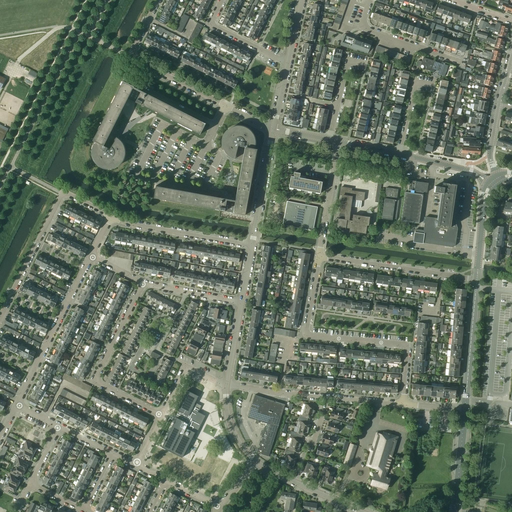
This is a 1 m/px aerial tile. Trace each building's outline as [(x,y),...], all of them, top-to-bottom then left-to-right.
[(271,8),(274,3),(267,0),(264,0),(264,1),(266,2),(264,5),(271,8)] [(202,1),(199,7),(206,10),(209,5),(202,1)] [(233,2),(230,8),(237,11),(239,6),(233,2)] [(427,2),(425,9),(430,11),(431,10),(433,11),(434,8),(432,7),(433,4),(427,2)] [(503,7),(502,10),(511,13),(511,6),(508,5),(508,3),(503,2),(502,7),(503,7)] [(167,3),(164,9),(171,12),(174,7),(167,3)] [(264,5),(262,10),(268,14),(271,8),(264,5)] [(442,14),(444,7),(439,5),(436,12),(442,14)] [(197,6),(196,8),(198,9),(197,12),(203,15),(206,10),(199,7),(197,6)] [(230,8),(227,13),(234,16),(237,11),(230,8)] [(161,14),(159,19),(158,21),(164,25),(166,22),(167,23),(169,18),(168,18),(171,12),(164,9),(161,14)] [(311,9),(310,13),(312,13),(311,15),(321,17),(322,12),(319,11),(311,9)] [(262,10),(259,16),(265,19),(268,14),(262,10)] [(203,15),(197,12),(194,18),(200,21),(203,15)] [(227,13),(225,18),(231,22),(234,16),(227,13)] [(378,22),(380,15),(374,13),(372,20),(378,22)] [(471,16),(466,14),(463,21),(468,23),(471,16)] [(378,22),(384,24),(386,17),(380,15),(378,22)] [(259,16),(256,21),(263,24),(265,19),(259,16)] [(231,22),(225,18),(222,24),(228,27),(231,22)] [(484,30),(486,26),(487,23),(480,20),(478,27),(484,30)] [(260,30),(263,24),(256,21),(253,26),(260,30)] [(401,30),(406,32),(409,26),(403,23),(401,30)] [(406,32),(412,34),(414,28),(415,26),(409,24),(409,26),(406,32)] [(253,26),(251,32),(257,35),(260,30),(253,26)] [(490,28),(486,26),(484,30),(478,27),(476,26),(475,30),(488,33),(489,30),(498,32),(497,35),(505,37),(506,32),(490,28)] [(421,27),(420,30),(418,36),(423,38),(427,29),(421,27)] [(473,35),(481,37),(480,38),(503,45),(504,40),(496,38),(496,41),(492,40),(491,38),(487,37),(488,33),(475,30),(473,35)] [(257,35),(251,32),(248,37),(255,41),(257,35)] [(147,38),(145,42),(150,45),(154,38),(155,36),(149,33),(148,35),(147,34),(145,38),(147,38)] [(202,38),(210,43),(214,36),(208,33),(207,34),(205,33),(202,38)] [(314,34),(306,33),(305,36),(307,37),(306,39),(313,41),(314,34)] [(437,36),(435,42),(441,44),(443,38),(443,37),(443,35),(438,33),(437,36)] [(344,34),(344,35),(340,46),(351,49),(357,52),(357,51),(367,54),(367,53),(371,55),(374,47),(370,46),(372,41),(356,36),(355,38),(344,34)] [(429,40),(435,42),(437,36),(431,34),(429,40)] [(210,43),(216,45),(219,39),(214,36),(210,43)] [(150,45),(156,47),(159,41),(154,38),(150,45)] [(480,40),(483,41),(495,45),(494,47),(501,49),(503,45),(480,38),(481,38),(480,40)] [(216,45),(221,48),(225,41),(219,39),(216,45)] [(446,46),(452,48),(454,42),(449,40),(446,46)] [(156,47),(161,50),(164,43),(159,41),(156,47)] [(221,48),(226,51),(230,44),(225,41),(221,48)] [(170,46),(164,43),(161,50),(166,53),(170,46)] [(166,53),(172,55),(176,47),(171,44),(170,46),(166,53)] [(226,51),(232,53),(235,47),(230,44),(226,51)] [(466,46),(460,44),(458,50),(464,52),(466,46)] [(176,46),(176,47),(172,55),(177,58),(182,49),(176,46)] [(232,53),(237,56),(241,50),(235,47),(232,53)] [(237,56),(243,59),(246,52),(241,50),(237,56)] [(246,52),(243,59),(247,61),(245,64),(248,65),(251,58),(250,58),(251,55),(246,52)] [(482,54),(487,56),(487,58),(498,62),(499,57),(483,52),(482,54)] [(180,61),(186,64),(189,57),(184,54),(180,61)] [(191,67),(195,60),(196,58),(190,55),(189,57),(186,64),(191,67)] [(425,70),(430,71),(434,61),(423,57),(421,62),(418,61),(416,66),(420,68),(421,65),(426,67),(425,70)] [(191,67),(197,70),(200,63),(195,60),(191,67)] [(372,66),(381,68),(382,62),(373,60),(372,66)] [(332,64),(331,67),(338,69),(339,63),(332,62),(329,61),(329,63),(332,64)] [(437,74),(441,75),(445,63),(441,62),(441,64),(434,61),(430,71),(433,73),(434,70),(438,71),(437,74)] [(485,64),(485,66),(496,69),(497,64),(490,62),(486,61),(485,64)] [(197,70),(202,72),(206,65),(200,63),(197,70)] [(202,72),(207,75),(211,68),(206,65),(202,72)] [(207,75),(213,78),(216,71),(211,68),(207,75)] [(398,77),(401,78),(408,79),(409,73),(402,72),(402,71),(400,70),(398,77)] [(213,78),(218,80),(222,74),(216,71),(213,78)] [(218,80),(224,83),(227,76),(222,74),(218,80)] [(224,83),(229,86),(232,79),(227,76),(224,83)] [(475,79),(480,80),(479,83),(483,85),(483,84),(491,86),(492,81),(476,77),(475,79)] [(238,82),(232,79),(229,86),(234,89),(238,82)] [(124,82),(93,141),(95,142),(102,146),(126,98),(127,96),(136,101),(135,102),(140,105),(141,103),(200,133),(202,130),(202,129),(204,125),(186,115),(150,97),(145,94),(133,88),(133,87),(124,82)] [(295,84),(294,87),(295,88),(295,90),(296,90),(295,94),(301,95),(302,96),(303,92),(302,92),(303,85),(295,84)] [(324,84),(323,90),(325,91),(332,92),(333,86),(327,85),(324,84)] [(373,91),(366,90),(365,97),(371,99),(373,91)] [(488,99),(489,94),(473,90),(472,92),(481,94),(480,97),(488,99)] [(395,97),(394,101),(395,101),(395,103),(401,104),(401,103),(402,103),(404,97),(397,95),(396,97),(395,97)] [(442,106),(435,104),(434,111),(442,113),(443,112),(444,112),(444,110),(444,109),(443,109),(442,108),(442,106)] [(400,113),(393,112),(391,111),(390,112),(389,117),(398,119),(400,113)] [(466,115),(466,116),(472,117),(485,120),(485,115),(479,113),(479,112),(478,111),(478,113),(475,113),(475,115),(470,114),(470,115),(466,115)] [(432,120),(430,126),(437,128),(440,128),(441,123),(438,122),(432,120)] [(222,141),(222,143),(222,144),(222,146),(222,147),(223,149),(223,150),(224,151),(224,152),(225,154),(226,154),(227,155),(228,156),(230,157),(232,158),(235,159),(242,160),(245,147),(253,149),(254,146),(254,144),(254,142),(254,140),(254,139),(253,137),(252,135),(251,133),(250,132),(249,131),(248,130),(246,129),(245,128),(243,127),(241,127),(239,127),(237,127),(235,127),(234,127),(232,128),(231,128),(229,129),(227,130),(226,131),(225,133),(224,134),(223,136),(222,138),(222,139),(222,141)] [(363,133),(364,131),(357,130),(355,136),(363,138),(364,134),(363,133)] [(92,151),(91,152),(92,155),(92,157),(93,159),(94,161),(95,163),(97,165),(99,166),(101,168),(103,168),(105,169),(106,169),(108,169),(110,169),(112,169),(114,168),(115,168),(117,166),(119,165),(120,164),(121,163),(122,162),(123,160),(124,158),(124,157),(124,155),(125,154),(125,152),(125,150),(124,149),(124,147),(123,146),(123,144),(122,143),(121,142),(119,140),(117,138),(116,138),(109,134),(103,146),(102,146),(95,142),(94,145),(93,145),(93,146),(92,148),(92,149),(92,151)] [(463,137),(462,143),(469,143),(469,146),(479,147),(479,146),(480,146),(481,143),(479,143),(480,141),(476,140),(476,138),(463,137)] [(506,149),(508,149),(510,143),(505,141),(502,149),(506,150),(506,149)] [(154,193),(153,197),(219,209),(218,210),(224,211),(224,210),(233,211),(232,213),(243,215),(255,149),(253,149),(245,147),(242,167),(237,192),(236,202),(226,200),(221,199),(216,198),(215,197),(214,198),(175,191),(155,187),(154,193)] [(291,176),(289,188),(320,193),(322,182),(299,178),(300,173),(294,172),(293,176),(291,176)] [(407,192),(423,194),(423,192),(426,192),(427,183),(409,180),(407,192)] [(450,223),(450,220),(455,185),(443,183),(442,187),(434,186),(433,192),(441,193),(437,221),(450,223)] [(337,219),(338,219),(337,227),(345,228),(349,229),(349,231),(365,233),(366,226),(367,226),(369,218),(358,216),(352,215),(352,217),(349,217),(351,206),(361,208),(362,201),(352,200),(352,199),(363,201),(364,193),(351,191),(352,188),(349,188),(348,188),(341,187),(340,195),(343,195),(343,198),(341,198),(338,219),(337,219)] [(386,188),(384,198),(396,200),(398,190),(386,188)] [(423,194),(407,192),(404,191),(400,221),(401,221),(401,225),(408,226),(408,222),(418,224),(423,194)] [(399,201),(396,200),(384,198),(381,219),(392,221),(392,219),(396,220),(399,201)] [(313,231),(317,207),(287,201),(282,225),(313,231)] [(500,204),(500,207),(505,208),(504,211),(504,214),(511,215),(511,203),(511,202),(505,202),(505,205),(500,204)] [(69,216),(73,208),(67,205),(63,213),(69,216)] [(69,216),(75,219),(79,211),(73,208),(69,216)] [(75,219),(80,222),(84,214),(79,211),(75,219)] [(80,222),(86,224),(90,216),(84,214),(80,222)] [(86,224),(91,227),(95,219),(90,216),(86,224)] [(95,219),(91,227),(97,230),(101,222),(95,219)] [(453,221),(450,220),(450,223),(437,221),(425,219),(423,231),(415,230),(414,241),(452,247),(455,228),(453,221)] [(494,233),(503,234),(504,227),(495,226),(494,233)] [(112,233),(111,239),(115,240),(121,241),(122,234),(122,233),(118,232),(118,233),(116,233),(116,234),(112,233)] [(55,243),(60,235),(54,233),(52,235),(49,234),(48,237),(51,239),(50,241),(55,243)] [(494,233),(493,240),(502,241),(503,234),(494,233)] [(55,243),(61,246),(65,238),(60,235),(55,243)] [(61,246),(67,249),(71,241),(65,238),(61,246)] [(67,249),(72,252),(76,244),(71,241),(67,249)] [(176,254),(175,260),(178,261),(178,260),(179,255),(179,252),(185,253),(187,245),(187,244),(182,243),(182,244),(180,244),(180,245),(178,244),(176,254)] [(72,252),(78,255),(82,247),(76,244),(72,252)] [(492,246),(491,253),(500,254),(501,247),(492,246)] [(82,247),(78,255),(83,258),(87,250),(82,247)] [(214,260),(214,261),(216,261),(217,259),(221,259),(222,251),(218,250),(218,251),(216,250),(215,258),(214,260)] [(299,250),(298,258),(301,259),(309,260),(310,254),(306,253),(306,251),(299,250)] [(500,254),(491,253),(490,260),(499,261),(500,254)] [(34,263),(40,266),(44,258),(38,255),(34,263)] [(40,266),(45,269),(49,261),(44,258),(40,266)] [(45,269),(51,271),(55,263),(49,261),(45,269)] [(132,265),(131,270),(134,270),(133,271),(138,272),(137,272),(138,271),(139,271),(140,271),(141,263),(135,262),(134,265),(132,265)] [(51,271),(56,274),(60,266),(55,263),(51,271)] [(66,269),(60,266),(56,274),(62,277),(66,269)] [(324,271),(323,278),(331,279),(331,276),(332,268),(326,267),(326,271),(324,271)] [(102,274),(105,275),(106,272),(98,268),(97,270),(94,269),(92,275),(100,279),(102,274)] [(66,269),(62,277),(68,280),(72,272),(66,269)] [(259,274),(259,275),(267,277),(271,278),(272,272),(270,271),(268,271),(260,269),(259,274)] [(298,277),(306,278),(307,272),(296,270),(299,271),(298,277)] [(92,275),(89,280),(97,284),(100,279),(92,275)] [(221,288),(221,289),(225,290),(225,289),(227,289),(229,281),(229,278),(223,277),(223,280),(221,288)] [(89,280),(86,286),(94,290),(97,284),(89,280)] [(304,290),(305,284),(297,283),(297,282),(294,282),(292,288),(296,288),(304,290)] [(20,291),(26,293),(30,285),(24,283),(20,291)] [(121,283),(119,288),(126,292),(126,293),(129,288),(128,288),(128,289),(127,288),(128,286),(127,286),(123,284),(121,283)] [(26,293),(32,296),(36,288),(30,285),(26,293)] [(86,286),(83,291),(91,295),(94,290),(86,286)] [(32,296),(37,299),(41,291),(36,288),(32,296)] [(119,288),(116,294),(123,297),(123,298),(124,298),(126,294),(125,294),(126,292),(119,288)] [(37,299),(43,302),(47,294),(41,291),(37,299)] [(83,291),(81,296),(89,300),(91,295),(83,291)] [(152,301),(155,294),(149,291),(146,298),(145,301),(147,302),(148,300),(147,300),(148,299),(152,301)] [(43,302),(48,304),(52,297),(47,294),(43,302)] [(116,294),(113,299),(120,303),(121,303),(123,299),(123,300),(122,299),(123,298),(123,297),(116,294)] [(161,297),(155,294),(152,301),(150,304),(152,305),(153,303),(153,302),(157,304),(161,297)] [(89,300),(81,296),(78,302),(86,306),(89,300)] [(52,297),(48,304),(54,307),(58,299),(52,297)] [(166,300),(161,297),(157,304),(158,304),(156,307),(158,308),(159,306),(158,306),(159,305),(163,307),(166,300)] [(113,299),(110,305),(118,308),(118,309),(121,305),(120,304),(120,305),(119,305),(120,303),(113,299)] [(172,303),(166,300),(163,307),(162,310),(164,311),(165,309),(164,309),(165,308),(169,310),(172,303)] [(189,307),(195,310),(198,304),(191,301),(190,304),(188,303),(186,305),(189,306),(189,307)] [(172,303),(169,310),(167,313),(169,314),(170,312),(170,310),(174,312),(178,306),(172,303)] [(373,303),(373,307),(375,307),(374,311),(380,312),(381,304),(379,304),(375,303),(373,303)] [(110,305),(108,310),(115,313),(115,314),(116,314),(118,310),(117,310),(118,308),(110,305)] [(76,307),(74,312),(82,316),(85,311),(76,307)] [(142,313),(151,317),(149,316),(150,313),(152,314),(154,311),(151,310),(145,307),(142,313)] [(192,315),(195,310),(189,307),(187,310),(185,308),(184,311),(186,312),(192,315)] [(213,318),(217,318),(218,309),(215,308),(209,307),(208,317),(213,318)] [(18,319),(22,311),(16,308),(12,316),(18,319)] [(218,309),(217,318),(216,321),(220,322),(220,319),(226,320),(227,311),(222,310),(218,309)] [(252,309),(251,315),(259,317),(261,317),(263,311),(252,309)] [(108,310),(105,315),(112,319),(113,319),(115,315),(115,316),(114,315),(115,314),(115,313),(108,310)] [(18,319),(23,322),(27,314),(22,311),(18,319)] [(288,311),(287,317),(288,317),(298,319),(299,314),(291,312),(288,311)] [(74,312),(71,318),(79,322),(82,316),(74,312)] [(190,321),(192,315),(186,312),(184,315),(182,314),(181,317),(183,318),(190,321)] [(142,313),(139,318),(148,323),(146,321),(147,318),(150,319),(151,317),(142,313)] [(23,322),(29,325),(33,317),(27,314),(23,322)] [(105,315),(102,321),(110,324),(110,325),(112,321),(111,321),(112,319),(105,315)] [(29,325),(34,328),(38,320),(33,317),(29,325)] [(286,323),(285,327),(294,329),(295,325),(297,326),(298,319),(288,317),(287,323),(286,323)] [(71,318),(68,323),(76,327),(79,322),(71,318)] [(139,318),(136,324),(143,327),(145,324),(147,325),(148,323),(139,318)] [(187,327),(190,321),(183,318),(181,321),(179,320),(178,322),(180,323),(187,327)] [(199,324),(198,327),(206,331),(208,328),(208,329),(210,323),(211,321),(208,320),(208,322),(202,319),(200,324),(199,324)] [(34,328),(40,330),(44,322),(38,320),(34,328)] [(100,326),(107,330),(108,330),(110,326),(109,326),(110,324),(102,321),(100,326)] [(44,322),(40,330),(45,333),(49,325),(44,322)] [(68,323),(66,328),(74,332),(76,327),(68,323)] [(184,332),(187,327),(180,323),(179,327),(176,325),(175,328),(177,329),(184,332)] [(136,324),(134,329),(140,333),(142,329),(144,331),(145,328),(143,327),(136,324)] [(215,337),(224,339),(225,335),(223,335),(225,326),(219,325),(218,334),(216,333),(215,337)] [(100,326),(97,331),(100,332),(104,335),(105,336),(107,331),(107,332),(106,331),(107,330),(100,326)] [(196,331),(194,335),(202,340),(205,335),(205,334),(206,331),(198,327),(196,331)] [(66,328),(63,334),(71,338),(74,332),(66,328)] [(134,329),(131,335),(137,338),(139,335),(141,336),(142,334),(140,333),(134,329)] [(181,338),(184,332),(177,329),(176,332),(174,331),(172,334),(175,335),(181,338)] [(97,331),(94,337),(99,340),(101,341),(102,341),(104,337),(103,337),(104,335),(100,332),(97,331)] [(63,334),(60,339),(68,343),(71,338),(63,334)] [(131,335),(128,341),(134,344),(136,341),(138,342),(140,339),(137,338),(131,335)] [(178,344),(181,338),(175,335),(173,338),(171,337),(170,339),(172,340),(178,344)] [(191,340),(190,343),(198,348),(200,345),(202,340),(194,335),(192,340),(191,340)] [(214,340),(213,346),(223,348),(223,343),(224,343),(224,339),(215,337),(215,340),(214,340)] [(4,347),(9,349),(13,341),(8,339),(4,347)] [(60,339),(58,344),(66,348),(68,343),(60,339)] [(176,349),(178,344),(172,340),(170,344),(168,342),(167,345),(169,346),(176,349)] [(9,349),(15,352),(19,344),(13,341),(9,349)] [(92,341),(89,347),(97,350),(96,351),(97,351),(99,347),(98,347),(99,345),(98,344),(92,341)] [(128,341),(125,346),(132,350),(133,346),(136,347),(137,345),(134,344),(128,341)] [(197,351),(198,348),(190,343),(188,347),(186,352),(194,356),(197,351)] [(15,352),(20,355),(24,347),(19,344),(15,352)] [(58,344),(55,350),(63,354),(66,348),(58,344)] [(132,350),(125,346),(122,352),(129,355),(130,352),(133,353),(134,351),(132,350)] [(176,349),(169,346),(167,349),(165,348),(164,351),(166,352),(173,355),(176,349)] [(213,352),(212,355),(221,357),(222,353),(223,348),(213,346),(212,352),(213,352)] [(20,355),(26,358),(30,350),(24,347),(20,355)] [(89,347),(86,352),(94,356),(95,356),(97,352),(96,352),(96,353),(96,352),(96,351),(97,350),(89,347)] [(30,350),(26,358),(32,361),(36,353),(30,350)] [(55,350),(52,355),(60,359),(63,354),(55,350)] [(86,352),(84,357),(91,361),(92,362),(94,358),(93,358),(94,356),(86,352)] [(117,359),(123,363),(125,360),(127,361),(128,358),(126,357),(120,354),(117,359)] [(54,363),(53,365),(64,371),(66,368),(58,364),(60,359),(52,355),(49,361),(54,363)] [(220,360),(221,357),(212,355),(211,358),(210,364),(219,366),(220,360)] [(81,357),(79,361),(81,363),(89,366),(88,367),(89,367),(91,363),(90,363),(91,361),(84,357),(84,358),(81,357)] [(163,364),(170,367),(173,362),(166,358),(165,362),(162,360),(161,363),(163,364)] [(117,359),(114,365),(121,368),(122,365),(124,366),(126,364),(123,363),(117,359)] [(81,363),(78,368),(86,372),(87,372),(89,368),(88,368),(88,369),(88,368),(88,367),(89,366),(81,363)] [(167,373),(170,367),(163,364),(162,367),(159,366),(158,369),(160,370),(167,373)] [(46,365),(43,370),(52,374),(54,369),(63,374),(64,371),(53,365),(52,368),(46,365)] [(114,365),(111,371),(118,374),(119,371),(121,372),(123,370),(120,368),(121,368),(114,365)] [(246,378),(248,370),(242,369),(242,366),(239,366),(238,373),(240,374),(240,377),(246,378)] [(0,373),(0,375),(5,378),(9,370),(3,367),(0,373)] [(73,375),(72,377),(73,377),(76,379),(78,380),(80,376),(83,377),(84,378),(86,374),(85,374),(86,372),(78,368),(76,374),(75,373),(73,376),(73,375)] [(5,378),(10,381),(14,372),(9,370),(5,378)] [(43,370),(41,376),(49,380),(52,374),(43,370)] [(164,379),(167,373),(160,370),(159,373),(156,372),(155,374),(158,375),(164,379)] [(111,371),(108,376),(115,380),(116,377),(119,378),(120,375),(118,374),(111,371)] [(14,372),(10,381),(16,383),(20,375),(14,372)] [(277,375),(271,374),(270,382),(276,383),(277,379),(279,380),(279,376),(277,375)] [(164,379),(158,375),(156,379),(154,378),(153,380),(155,381),(161,385),(164,379)] [(41,376),(38,381),(46,385),(49,380),(41,376)] [(115,380),(108,376),(105,382),(112,385),(114,382),(116,383),(117,381),(115,380)] [(336,381),(335,386),(337,387),(337,388),(343,389),(344,381),(343,381),(344,378),(336,377),(336,381)] [(130,391),(133,384),(130,383),(131,380),(129,379),(128,381),(127,381),(124,388),(130,391)] [(38,381),(35,387),(44,391),(46,385),(38,381)] [(130,391),(135,394),(139,387),(136,385),(137,383),(134,382),(133,384),(130,391)] [(135,394),(141,397),(144,390),(141,388),(142,386),(140,385),(139,387),(135,394)] [(35,387),(33,392),(41,396),(43,397),(46,392),(44,391),(35,387)] [(141,397),(147,399),(150,393),(147,391),(148,389),(146,388),(145,390),(144,390),(141,397)] [(174,421),(161,447),(182,458),(184,454),(186,455),(189,448),(194,438),(195,435),(197,432),(204,418),(205,416),(198,412),(201,406),(195,402),(198,396),(197,395),(187,390),(177,410),(178,411),(175,417),(176,418),(174,421)] [(147,399),(152,402),(156,395),(153,394),(154,392),(151,391),(150,393),(147,399)] [(41,396),(33,392),(30,397),(31,397),(29,401),(36,405),(41,396)] [(91,400),(96,403),(100,396),(100,395),(100,394),(96,392),(96,393),(97,393),(96,393),(94,392),(91,400)] [(156,395),(152,402),(158,405),(162,398),(158,397),(160,395),(157,393),(156,396),(156,395)] [(100,396),(96,403),(100,404),(102,405),(106,398),(105,398),(106,397),(102,395),(102,396),(100,395),(100,396)] [(248,417),(247,418),(267,424),(266,428),(264,427),(263,431),(264,431),(263,435),(262,434),(261,438),(262,438),(261,442),(259,442),(258,445),(260,446),(259,450),(257,449),(256,453),(269,456),(271,449),(273,442),(273,441),(275,434),(276,434),(275,434),(278,427),(284,406),(285,404),(275,402),(274,401),(254,395),(254,396),(252,402),(252,403),(250,410),(248,417)] [(106,398),(102,405),(107,408),(111,401),(111,400),(107,398),(107,399),(106,398)] [(111,401),(107,408),(112,411),(116,403),(117,402),(112,400),(112,401),(113,401),(112,402),(111,401)] [(116,403),(112,411),(118,413),(122,406),(121,406),(122,405),(118,403),(118,404),(116,403)] [(305,404),(304,410),(314,413),(315,407),(305,404)] [(53,412),(52,413),(57,415),(56,415),(57,414),(58,415),(62,408),(56,405),(53,412)] [(122,406),(118,413),(123,416),(127,409),(127,408),(123,406),(123,407),(122,406)] [(58,415),(58,416),(62,418),(62,417),(64,418),(67,410),(62,408),(58,415)] [(127,409),(123,416),(129,419),(132,411),(133,411),(129,408),(128,409),(129,409),(129,410),(127,409)] [(331,417),(341,420),(343,413),(345,414),(346,410),(338,408),(337,411),(333,410),(331,417)] [(64,418),(63,418),(67,420),(67,419),(69,420),(73,413),(67,410),(64,418)] [(300,415),(299,418),(305,420),(306,417),(312,419),(314,413),(304,410),(302,415),(300,415)] [(132,411),(129,419),(134,422),(138,414),(138,413),(134,411),(134,412),(132,411)] [(69,420),(68,421),(73,423),(72,423),(73,422),(74,423),(75,423),(78,416),(73,413),(69,420)] [(138,414),(134,422),(139,424),(143,417),(143,416),(139,414),(140,414),(139,415),(138,414)] [(74,423),(74,424),(78,426),(78,425),(80,426),(83,418),(78,416),(75,423),(74,423)] [(143,417),(139,424),(145,427),(148,419),(149,419),(145,417),(145,418),(143,417)] [(89,421),(83,418),(79,426),(85,429),(89,421)] [(300,422),(298,427),(308,430),(310,424),(304,423),(305,420),(299,418),(298,421),(300,422)] [(327,430),(337,433),(339,426),(341,426),(342,423),(334,420),(333,423),(329,422),(327,430)] [(91,421),(89,426),(91,427),(90,428),(89,429),(89,430),(93,432),(93,431),(95,432),(99,425),(91,421)] [(95,432),(94,433),(98,435),(98,434),(100,435),(104,428),(100,426),(99,425),(95,432)] [(291,431),(291,434),(297,436),(298,433),(307,436),(308,430),(298,427),(297,433),(291,431)] [(100,435),(100,436),(104,438),(104,437),(103,437),(104,437),(105,437),(106,437),(109,430),(104,428),(100,435)] [(105,437),(105,438),(109,440),(109,439),(111,440),(115,433),(109,430),(106,437),(105,437)] [(111,440),(110,441),(114,443),(115,443),(114,443),(114,442),(116,443),(120,436),(121,433),(116,431),(115,433),(111,440)] [(322,441),(332,445),(334,438),(336,438),(337,435),(329,432),(328,435),(324,434),(322,441)] [(367,465),(375,467),(376,463),(374,462),(377,453),(385,455),(386,452),(393,454),(398,437),(384,432),(382,434),(377,433),(367,465)] [(292,438),(290,443),(300,446),(302,441),(296,439),(297,436),(291,434),(290,437),(292,438)] [(116,443),(116,444),(120,446),(119,445),(120,445),(122,445),(122,446),(125,439),(120,436),(116,443)] [(63,439),(61,443),(62,443),(63,443),(62,445),(69,449),(72,443),(71,443),(64,439),(63,439)] [(122,445),(121,446),(125,448),(125,447),(127,448),(131,441),(125,439),(122,446),(122,445)] [(23,445),(21,449),(22,449),(33,454),(36,449),(31,447),(32,444),(26,441),(24,446),(23,445)] [(127,448),(126,449),(131,451),(130,451),(131,450),(133,451),(133,449),(136,444),(131,441),(127,448)] [(286,448),(285,451),(292,453),(292,450),(298,452),(300,446),(290,443),(289,448),(286,448)] [(351,443),(344,463),(350,465),(356,445),(351,443)] [(61,444),(59,448),(59,449),(59,448),(60,448),(59,450),(66,454),(69,449),(62,445),(61,444)] [(316,453),(327,457),(329,450),(330,450),(331,447),(324,444),(323,447),(318,446),(316,453)] [(22,449),(18,457),(24,460),(25,457),(30,460),(33,454),(22,449)] [(58,450),(56,454),(56,453),(57,454),(56,455),(56,456),(63,459),(66,454),(59,450),(58,450)] [(91,450),(89,454),(91,456),(90,459),(97,463),(98,463),(100,459),(99,459),(100,457),(95,455),(96,453),(91,450)] [(287,455),(285,460),(295,464),(297,458),(291,456),(292,453),(285,451),(284,454),(287,455)] [(374,473),(371,484),(386,488),(390,478),(386,477),(387,471),(391,458),(394,459),(394,457),(392,457),(393,454),(386,452),(385,455),(377,453),(374,462),(376,463),(375,467),(378,468),(376,474),(374,473)] [(55,455),(53,459),(54,459),(54,461),(61,465),(63,459),(56,456),(56,455),(55,455)] [(18,463),(16,466),(25,471),(28,465),(22,463),(24,460),(18,457),(15,462),(18,463)] [(90,459),(87,464),(94,468),(95,469),(97,464),(96,465),(96,464),(97,463),(90,459)] [(53,460),(51,465),(51,464),(52,465),(51,466),(58,470),(61,465),(54,461),(53,460)] [(295,464),(285,460),(283,466),(293,469),(295,464)] [(87,464),(84,470),(91,473),(92,474),(94,470),(93,470),(94,468),(87,464)] [(311,465),(309,472),(307,477),(315,479),(318,468),(312,466),(311,465)] [(324,465),(322,472),(325,473),(323,481),(330,484),(331,483),(332,479),(334,472),(328,470),(329,467),(324,465)] [(12,468),(10,473),(16,476),(17,473),(22,476),(25,471),(16,466),(15,469),(12,468)] [(50,466),(48,470),(49,470),(48,472),(55,475),(58,470),(51,466),(50,466)] [(117,466),(115,470),(115,469),(116,470),(115,471),(122,475),(125,470),(118,466),(117,466)] [(84,470),(82,475),(89,478),(89,479),(92,475),(91,475),(90,475),(91,473),(84,470)] [(47,471),(45,475),(46,475),(46,477),(53,481),(55,475),(48,472),(47,471)] [(114,471),(112,475),(113,475),(113,476),(112,477),(120,480),(122,475),(115,471),(114,471)] [(14,479),(16,476),(10,473),(7,478),(5,481),(17,487),(20,481),(14,479)] [(82,475),(79,480),(86,484),(87,485),(89,481),(89,480),(88,481),(89,479),(89,478),(82,475)] [(111,476),(109,481),(110,480),(110,481),(110,482),(117,486),(120,480),(112,477),(111,476)] [(45,477),(43,481),(43,480),(44,481),(43,483),(50,486),(53,481),(46,477),(45,477)] [(79,480),(76,486),(83,489),(83,490),(84,490),(86,486),(85,486),(86,484),(79,480)] [(146,480),(143,486),(150,489),(150,490),(151,490),(153,486),(152,486),(153,484),(146,480)] [(17,487),(5,481),(4,484),(2,489),(8,492),(9,489),(14,492),(17,487)] [(109,482),(107,486),(108,486),(107,487),(114,491),(117,486),(110,482),(109,482)] [(76,486),(74,491),(81,494),(80,495),(81,495),(83,491),(83,492),(82,491),(83,490),(83,489),(76,486)] [(143,486),(140,491),(148,494),(147,495),(148,495),(150,491),(150,492),(149,491),(150,490),(150,489),(143,486)] [(106,487),(104,491),(105,491),(104,493),(112,496),(114,491),(107,487),(107,488),(106,487)] [(74,491),(71,497),(78,500),(79,501),(81,497),(80,496),(80,497),(80,495),(81,494),(74,491)] [(140,491),(138,496),(145,500),(146,501),(148,497),(147,496),(147,497),(146,497),(147,495),(148,494),(140,491)] [(285,509),(284,511),(289,511),(290,510),(293,510),(294,501),(296,494),(282,492),(281,499),(286,500),(285,509)] [(103,493),(101,497),(102,496),(102,497),(101,498),(109,502),(112,496),(104,493),(103,493)] [(170,493),(168,497),(168,496),(169,497),(168,498),(175,502),(178,497),(172,493),(170,493)] [(138,496),(135,502),(142,505),(142,506),(143,506),(145,502),(144,502),(145,500),(138,496)] [(101,498),(98,502),(99,502),(100,502),(99,504),(100,504),(106,507),(109,502),(101,498)] [(167,498),(165,502),(166,502),(166,504),(173,507),(175,503),(175,502),(168,498),(167,498)] [(44,511),(49,503),(42,500),(40,506),(32,502),(27,511),(29,511),(36,511),(39,509),(44,511)] [(135,502),(132,507),(140,510),(139,511),(140,511),(142,507),(142,508),(141,507),(142,506),(142,505),(135,502)] [(315,511),(320,511),(321,508),(316,507),(317,504),(304,502),(302,509),(315,511)] [(54,511),(55,511),(52,510),(54,506),(49,503),(44,511),(45,511),(54,511)] [(98,503),(96,507),(97,507),(97,508),(96,509),(101,511),(103,511),(106,507),(100,504),(99,504),(98,503)] [(165,503),(163,507),(164,507),(163,509),(168,511),(170,511),(173,507),(166,504),(165,504),(165,503)]
